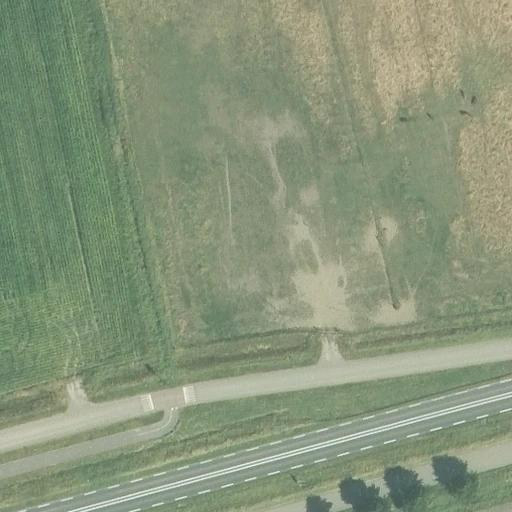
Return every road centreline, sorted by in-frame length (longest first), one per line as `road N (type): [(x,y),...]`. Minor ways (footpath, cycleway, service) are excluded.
road 1 (unclassified): [(511,349),(178,396),(0,444)]
road 2 (primary): [(82,511),(511,397)]
road 3 (unclassified): [(296,511),(511,453)]
